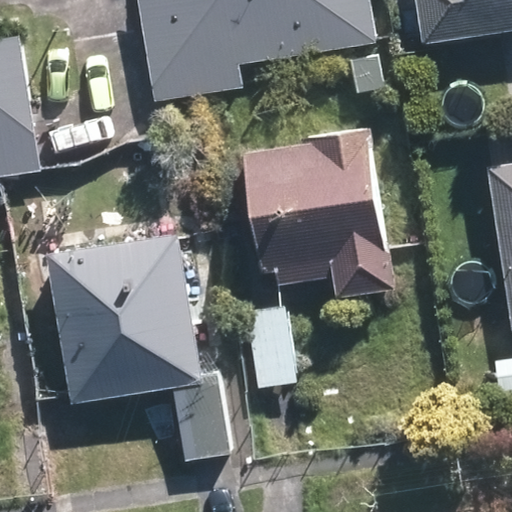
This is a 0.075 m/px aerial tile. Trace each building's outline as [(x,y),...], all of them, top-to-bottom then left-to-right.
[(141,0),(157,99),(245,85),(241,64),(377,42),(370,0),(141,0)] [(511,0),(424,0),(432,45),(511,31),(511,0)] [(33,27),(0,31),(0,172),(54,165),(33,27)] [(382,44),(344,50),(351,98),(390,92),(382,44)] [(323,272),(327,294),(384,284),(356,132),(242,153),(265,282),(323,272)] [(511,327),(511,165),(487,170),(511,327)] [(172,227),(42,249),(66,397),(169,380),(181,456),(237,447),(223,364),(196,369),(172,227)] [(260,305),(270,382),(312,374),(299,299),(260,305)]
